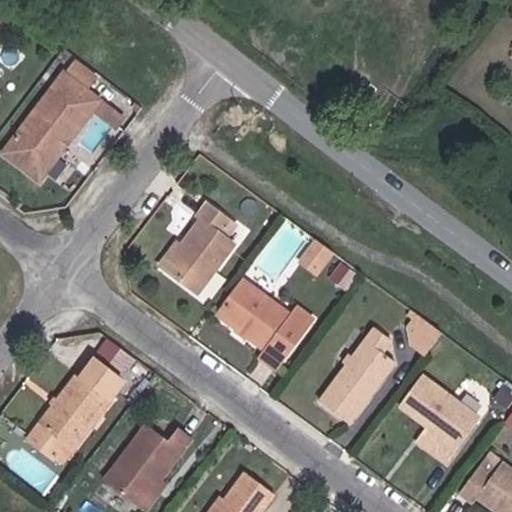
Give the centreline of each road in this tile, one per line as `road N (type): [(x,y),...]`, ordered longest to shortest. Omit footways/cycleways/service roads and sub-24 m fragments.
road 1 (residential): [(79,271),(401,511)]
road 2 (tertiary): [(228,61),(511,272)]
road 3 (residential): [(79,271),(228,61)]
road 4 (residential): [(0,375),(79,271)]
